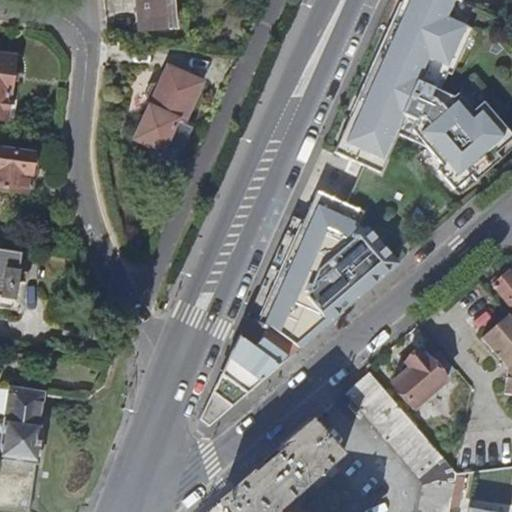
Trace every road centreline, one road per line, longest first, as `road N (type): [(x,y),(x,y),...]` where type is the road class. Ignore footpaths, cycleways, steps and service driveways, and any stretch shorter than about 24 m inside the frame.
road 1 (residential): [(129,511),(208,458),(499,215)]
road 2 (primary): [(177,370),(215,326),(350,0)]
road 3 (primary): [(334,0),(181,312),(177,370)]
road 4 (residential): [(136,313),(277,0)]
road 5 (residential): [(136,313),(93,224),(82,173),(86,18)]
road 6 (primary): [(123,511),(177,370)]
